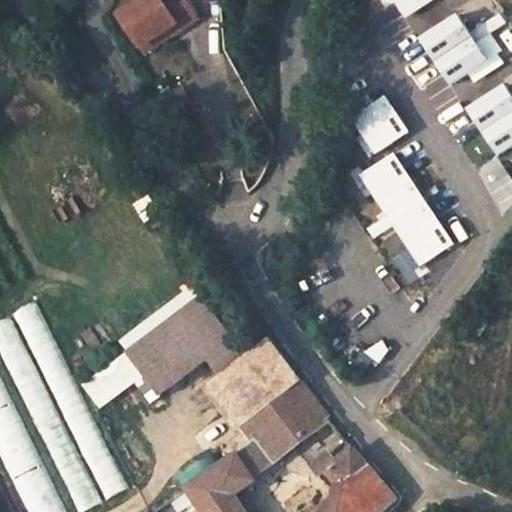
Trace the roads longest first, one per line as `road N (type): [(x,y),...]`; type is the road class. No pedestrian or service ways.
road 1 (unknown): [(430,62),(414,172),(392,233),(357,253),(310,248),(279,198)]
road 2 (unclassified): [(233,234),(303,355),(429,474)]
road 3 (unclassified): [(41,21),(233,234)]
road 4 (unclassified): [(233,234),(279,198),(292,159),(298,24),(307,0)]
road 5 (track): [(511,337),(504,436),(480,499)]
